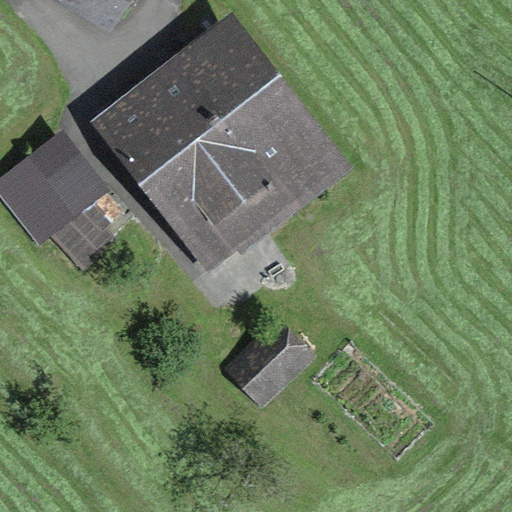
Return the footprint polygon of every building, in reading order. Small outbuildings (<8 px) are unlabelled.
[(71,0),(104,20),(116,0),(71,0)] [(286,204),(330,170),(242,56),(151,126),(134,103),(105,125),(132,161),(123,168),(141,192),(152,184),(203,247),(277,191),(286,204)] [(0,185),(41,239),(52,230),(96,196),(54,142),(0,183),(0,185)] [(102,192),(96,196),(52,230),(85,264),(113,238),(101,222),(116,210),(102,192)] [(231,373),(258,401),(301,360),(274,332),(231,373)]
